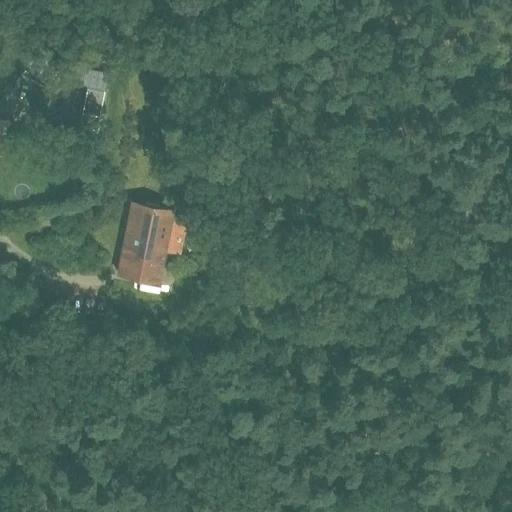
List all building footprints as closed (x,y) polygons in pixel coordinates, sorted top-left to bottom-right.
[(80,125),(97,129),(109,71),(63,62),(60,79),(62,79),(88,84),(80,125)] [(41,85),(37,108),(54,111),(59,88),(41,85)] [(174,208),(133,199),(118,272),(159,280),(166,248),(174,211),(174,208)] [(187,214),(174,211),(166,248),(169,249),(180,251),(187,214)] [(259,248),(241,248),(242,266),(259,265),(259,248)]
